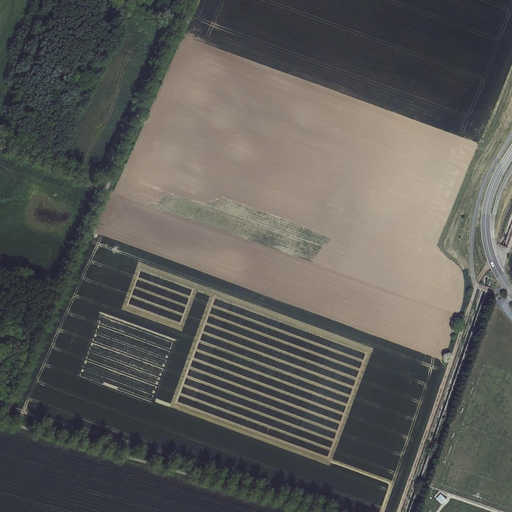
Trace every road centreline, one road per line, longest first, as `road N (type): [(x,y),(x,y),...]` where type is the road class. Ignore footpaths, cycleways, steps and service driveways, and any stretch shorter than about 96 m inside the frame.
road 1 (track): [(397,511),(475,285)]
road 2 (secondary): [(511,293),(490,255),(485,226),(489,194),(511,151)]
